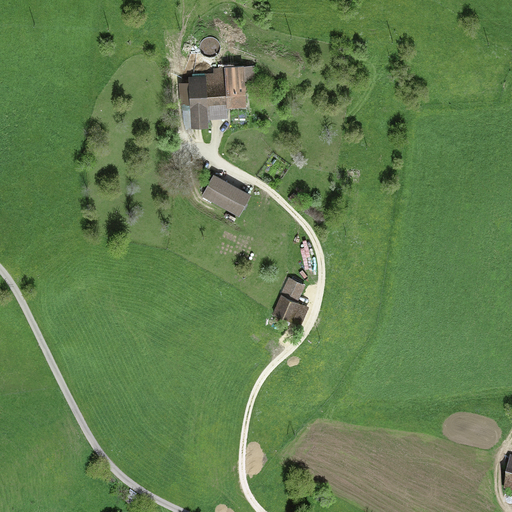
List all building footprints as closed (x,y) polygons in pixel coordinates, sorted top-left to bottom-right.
[(233,80),(235,110),(255,109),(252,69),(232,71),(233,80)] [(233,80),(195,83),(198,128),(215,127),(214,112),(235,110),(233,80)] [(254,197),(221,180),(212,198),(245,215),(254,197)] [(283,295),(297,301),(304,286),(289,279),(283,295)] [(283,295),(275,313),(298,324),(306,305),(297,301),(283,295)] [(511,454),(511,455),(503,488),(511,490),(511,454)]
